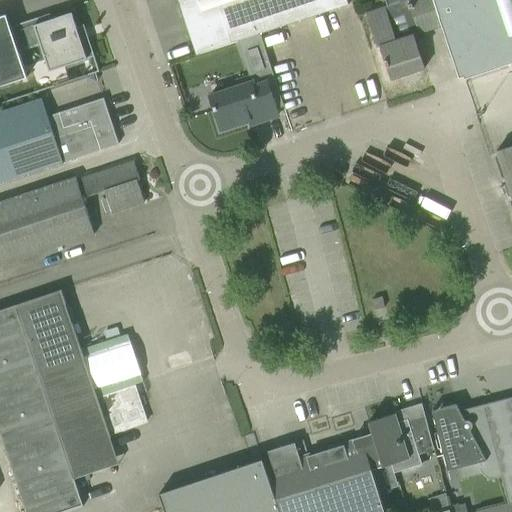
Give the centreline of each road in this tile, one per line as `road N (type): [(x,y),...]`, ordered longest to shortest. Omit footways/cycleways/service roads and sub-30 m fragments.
road 1 (unclassified): [(501,324),(435,132),(389,122),(189,190)]
road 2 (unclassified): [(189,190),(240,356),(261,378),(296,381),(501,324)]
road 3 (unclassified): [(122,0),(189,190)]
